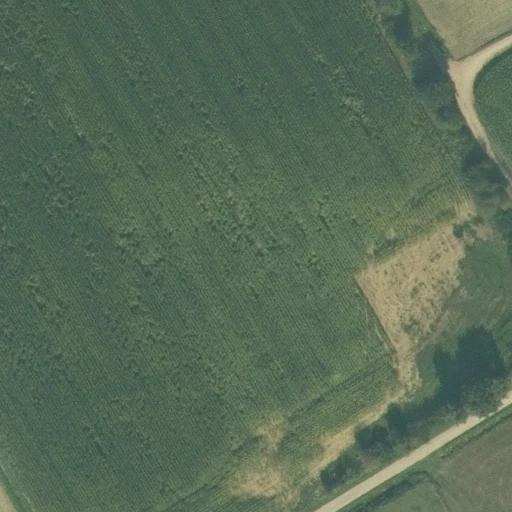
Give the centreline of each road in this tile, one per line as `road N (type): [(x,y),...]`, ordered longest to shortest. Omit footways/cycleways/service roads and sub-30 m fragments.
road 1 (track): [(511,391),(319,511)]
road 2 (track): [(511,40),(447,77),(511,191)]
